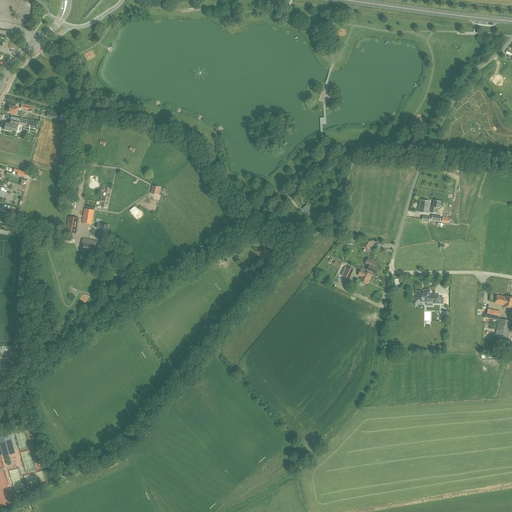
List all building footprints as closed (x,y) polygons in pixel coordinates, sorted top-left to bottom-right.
[(21,116),(22,112),(17,111),(18,108),(9,106),(8,106),(8,109),(8,112),(16,114),(16,115),(21,116)] [(9,124),(5,123),(5,124),(4,123),(3,124),(3,126),(3,127),(4,127),(4,130),(11,131),(12,130),(16,131),(19,122),(10,120),(9,124)] [(37,128),(40,129),(41,124),(27,120),(26,125),(37,128)] [(334,166),(331,163),(325,169),(328,172),(334,166)] [(429,213),(430,202),(420,200),(418,212),(429,213)] [(433,200),(432,207),(431,213),(435,213),(436,207),(440,208),(440,206),(443,206),(443,203),(441,202),(433,200)] [(315,223),(319,218),(306,205),(302,209),(315,223)] [(94,210),(84,209),(82,223),(92,225),(94,210)] [(76,233),(79,219),(69,217),(66,232),(76,233)] [(106,236),(109,226),(98,223),(98,226),(100,227),(99,234),(106,236)] [(96,241),(83,238),(80,251),(94,254),(96,241)] [(373,241),(366,240),(366,241),(363,240),(361,243),(364,244),(363,247),(368,250),(373,241)] [(273,256),(269,251),(271,250),(266,244),(255,251),(258,256),(259,255),(264,262),(273,256)] [(284,255),(280,249),(275,252),(279,258),(284,255)] [(370,274),(371,272),(376,274),(379,268),(375,266),(377,263),(374,261),(368,258),(365,264),(369,266),(367,270),(362,267),(361,270),(370,274)] [(348,267),(347,269),(344,268),(341,275),(349,279),(354,270),(348,267)] [(370,274),(361,270),(358,275),(362,277),(360,280),(362,281),(362,282),(364,283),(365,283),(367,283),(368,280),(369,280),(372,275),(370,274)] [(417,297),(413,300),(413,301),(413,302),(413,304),(413,305),(414,305),(415,305),(416,305),(417,305),(421,301),(433,301),(433,303),(439,303),(439,296),(429,296),(429,290),(424,290),(424,292),(422,292),(417,292),(417,297)] [(495,303),(504,305),(503,306),(511,308),(511,297),(506,296),(506,297),(497,295),(495,303)] [(498,313),(495,312),(488,311),(486,318),(494,319),(493,322),(496,322),(498,313)] [(511,322),(499,319),(495,336),(498,337),(508,339),(511,322)] [(498,337),(495,336),(494,336),(494,337),(493,337),(492,340),(493,340),(493,341),(494,341),(496,342),(494,348),(496,348),(495,351),(499,352),(502,352),(502,351),(500,351),(501,350),(503,350),(506,340),(498,338),(498,337)] [(0,357),(0,373),(8,374),(9,358),(1,358),(0,357)] [(0,442),(3,454),(13,451),(7,432),(3,433),(3,430),(0,431),(0,442)]
